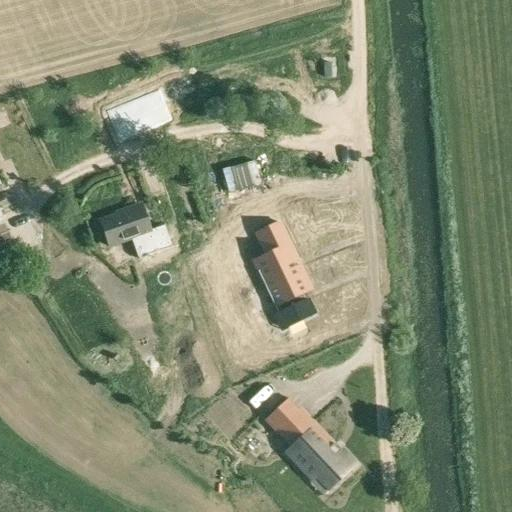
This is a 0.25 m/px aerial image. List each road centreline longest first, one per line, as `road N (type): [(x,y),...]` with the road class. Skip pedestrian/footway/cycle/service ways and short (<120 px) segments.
road 1 (track): [(356,0),(391,511)]
road 2 (track): [(362,115),(306,144),(244,127),(159,138),(60,179),(22,208)]
